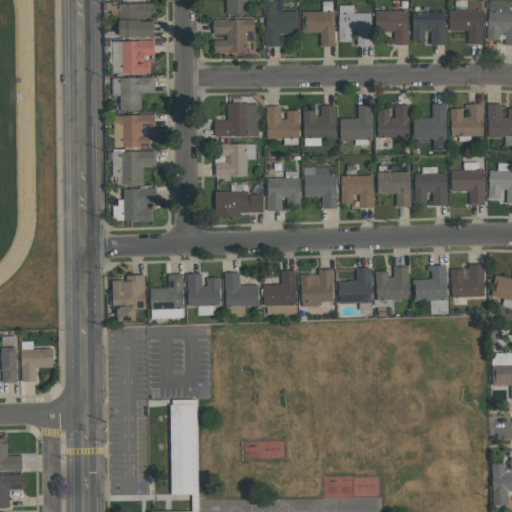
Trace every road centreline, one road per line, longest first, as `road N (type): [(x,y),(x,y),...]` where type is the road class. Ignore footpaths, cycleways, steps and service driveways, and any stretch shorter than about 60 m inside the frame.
road 1 (residential): [(85,247),(511,236)]
road 2 (residential): [(183,78),(511,74)]
road 3 (tertiary): [(81,0),(85,247)]
road 4 (residential): [(182,0),(185,242)]
road 5 (tertiary): [(85,247),(90,411)]
